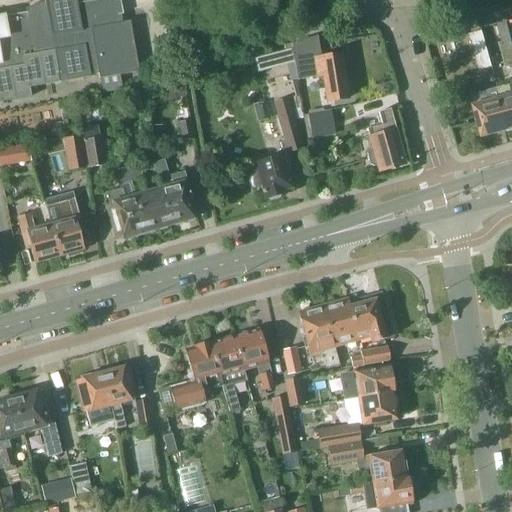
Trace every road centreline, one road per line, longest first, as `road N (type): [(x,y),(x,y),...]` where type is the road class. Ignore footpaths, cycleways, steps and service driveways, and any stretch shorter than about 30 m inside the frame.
road 1 (residential): [(0,364),(318,270),(337,233)]
road 2 (secondary): [(337,233),(0,322)]
road 3 (residential): [(498,511),(456,246)]
road 4 (secondary): [(511,176),(443,189),(337,233)]
road 5 (residential): [(475,0),(397,22),(357,0)]
